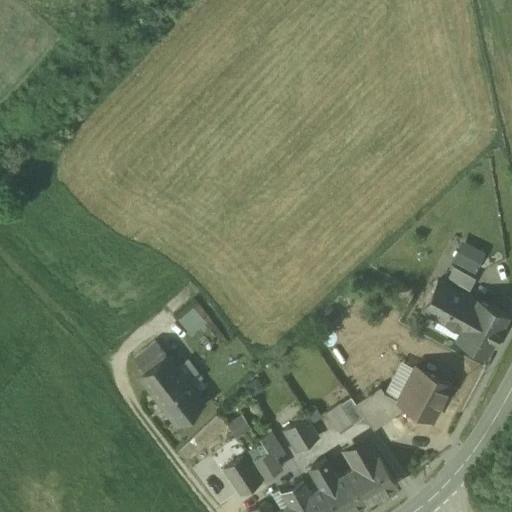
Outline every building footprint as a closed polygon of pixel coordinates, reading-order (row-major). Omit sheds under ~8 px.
[(454,260),(479,272),(489,250),(465,238),(454,260)] [(475,277),(454,266),(448,278),(469,289),(475,277)] [(475,301),(437,280),(422,308),(459,328),(455,337),(486,354),(508,314),(477,297),(475,301)] [(195,333),(210,319),(193,301),(178,316),(195,333)] [(155,340),(134,356),(145,370),(166,354),(155,340)] [(177,366),(166,353),(166,354),(145,370),(138,375),(177,424),(204,402),(191,385),(177,366)] [(202,377),(187,358),(177,366),(191,385),(202,377)] [(449,383),(417,366),(400,399),(399,400),(406,404),(431,417),(449,383)] [(400,399),(384,391),(380,385),(370,392),(388,418),(403,408),(406,404),(399,400),(400,399)] [(388,418),(370,392),(355,402),(364,415),(373,428),(388,418)] [(351,395),(326,412),(340,432),(364,415),(355,402),(351,395)] [(240,437),(254,424),(243,411),(229,423),(240,437)] [(318,435),(305,414),(283,429),(295,449),(318,435)] [(283,450),(271,430),(259,437),(267,450),(269,449),(274,456),(283,450)] [(257,446),(247,452),(251,460),(254,459),(254,458),(262,453),(257,446)] [(361,446),(351,451),(350,449),(346,452),(355,467),(369,459),(361,446)] [(262,453),(254,458),(254,459),(265,476),(280,467),(274,456),(269,449),(267,450),(262,453)] [(242,454),(224,467),(241,491),(259,480),(242,454)] [(355,467),(345,472),(363,502),(396,483),(378,454),(369,459),(355,467)] [(325,457),(310,467),(321,486),(337,477),(325,457)] [(321,486),(313,490),(314,491),(326,511),(344,511),(363,502),(345,472),(337,477),(321,486)] [(302,478),(295,483),(296,484),(281,492),(289,505),(310,493),(302,478)] [(289,505),(282,509),(283,511),(326,511),(314,491),(310,493),(289,505)] [(264,492),(253,499),(257,506),(265,501),(268,499),(264,492)] [(271,511),(265,501),(257,506),(253,509),(254,511),(271,511)]
